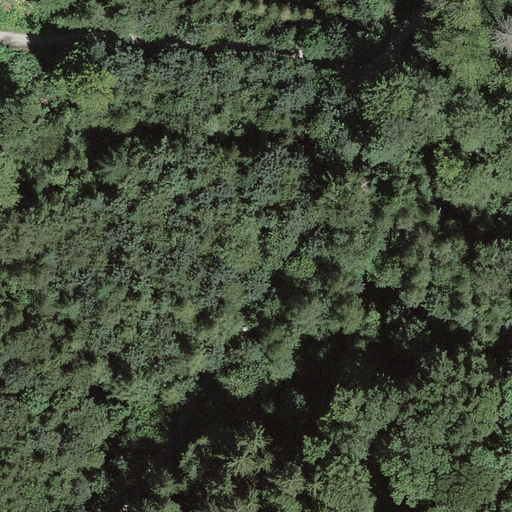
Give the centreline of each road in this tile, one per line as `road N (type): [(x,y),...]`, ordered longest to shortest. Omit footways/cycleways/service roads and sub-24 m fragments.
road 1 (track): [(126,511),(362,155),(379,88)]
road 2 (track): [(0,33),(283,50),(368,71)]
road 3 (track): [(368,71),(423,15),(478,24),(490,59),(494,137),(511,154)]
